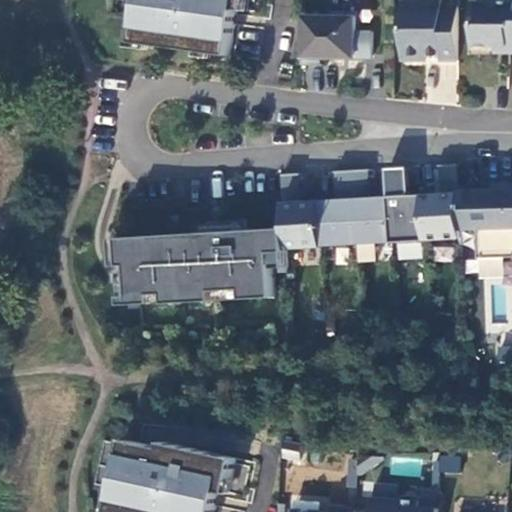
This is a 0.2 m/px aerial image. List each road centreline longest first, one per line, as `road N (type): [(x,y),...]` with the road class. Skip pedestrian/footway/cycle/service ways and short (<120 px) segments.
road 1 (residential): [(502,134),(163,87),(132,114),(132,153),(150,168)]
road 2 (residential): [(150,168),(502,134)]
